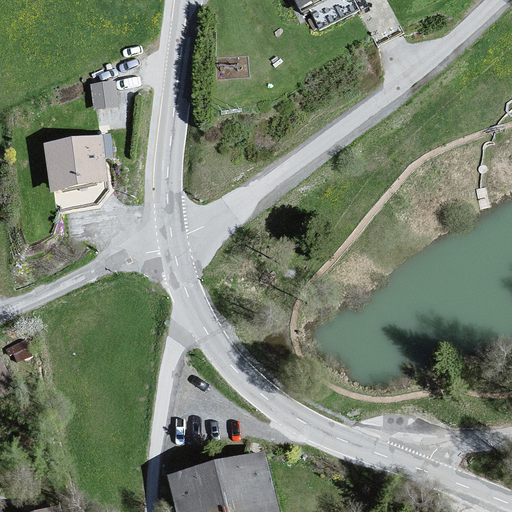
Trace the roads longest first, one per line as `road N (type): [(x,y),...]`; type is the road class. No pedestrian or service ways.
road 1 (residential): [(172,244),(347,125),(488,0)]
road 2 (tertiary): [(413,476),(280,416),(231,373),(204,332),(177,254)]
road 3 (residential): [(177,254),(153,511)]
road 4 (tertiary): [(172,244),(186,0)]
road 5 (residential): [(0,318),(172,244)]
